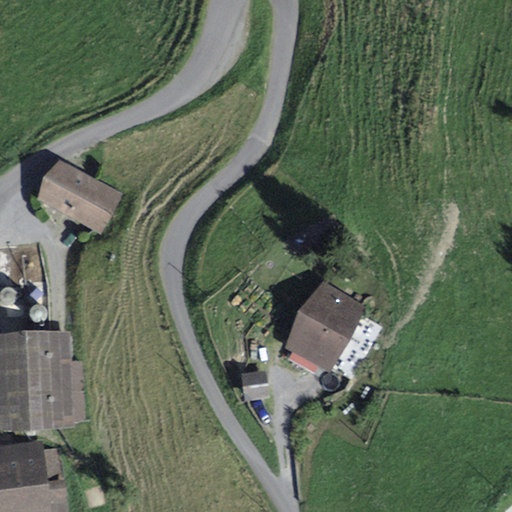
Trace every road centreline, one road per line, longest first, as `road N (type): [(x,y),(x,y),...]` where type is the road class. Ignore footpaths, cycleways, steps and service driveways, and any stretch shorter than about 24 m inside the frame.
road 1 (unclassified): [(285,0),(279,75),(262,134),(186,221),(172,272),(206,380),(289,511)]
road 2 (unclassified): [(0,189),(39,161),(177,93),(202,65),(231,0)]
